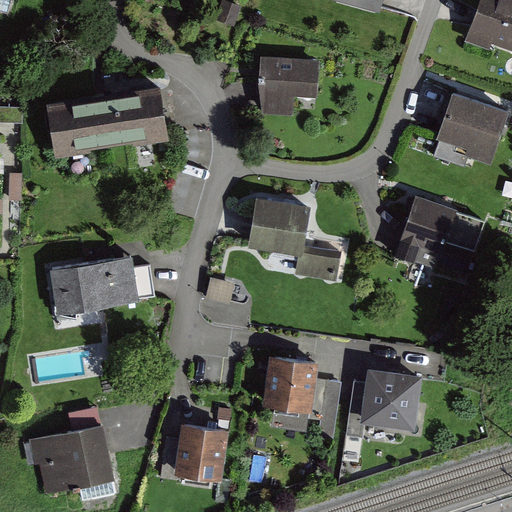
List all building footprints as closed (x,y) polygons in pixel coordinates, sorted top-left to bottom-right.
[(378,0),(290,0),(289,7),(372,26),(378,0)] [(511,7),(485,0),(476,0),(460,58),(511,73),(511,7)] [(311,74),(253,71),(250,98),(254,130),(285,130),(285,112),(309,111),(311,74)] [(159,90),(42,105),(51,163),(168,145),(159,90)] [(504,122),(443,105),(427,161),(488,178),(504,122)] [(13,198),(25,199),(26,172),(14,172),(13,198)] [(478,235),(407,210),(386,270),(457,295),(478,235)] [(302,220),(247,211),(239,261),(289,270),(293,271),(295,260),(302,220)] [(334,266),(295,260),(293,271),(289,270),(288,290),(328,298),(334,266)] [(124,271),(41,283),(47,331),(131,317),(146,311),(142,280),(126,283),(124,271)] [(95,376),(93,352),(39,357),(42,381),(95,376)] [(311,376),(261,370),(254,422),(304,429),(311,376)] [(359,396),(347,396),(340,439),(406,448),(415,392),(359,384),(359,396)] [(220,446),(173,438),(166,490),(214,497),(220,446)] [(94,441),(21,455),(27,479),(32,481),(37,507),(106,495),(94,441)]
